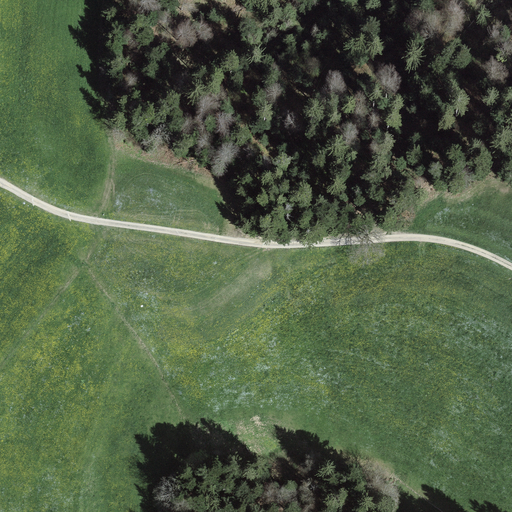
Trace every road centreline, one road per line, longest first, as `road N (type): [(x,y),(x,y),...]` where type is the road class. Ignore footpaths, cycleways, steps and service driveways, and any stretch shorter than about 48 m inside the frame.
road 1 (track): [(0,182),(80,218),(279,245),(411,235),(511,264)]
road 2 (track): [(324,0),(311,33),(335,65),(396,103),(431,146),(438,189),(393,237)]
